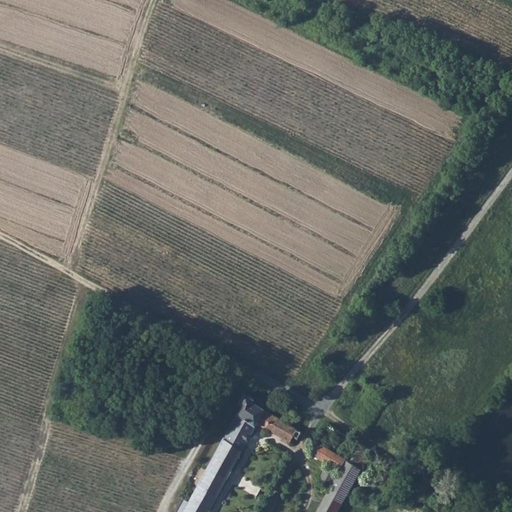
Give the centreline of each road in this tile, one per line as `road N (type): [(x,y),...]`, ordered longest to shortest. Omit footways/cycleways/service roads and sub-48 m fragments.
road 1 (track): [(68,274),(157,0)]
road 2 (track): [(246,370),(0,237)]
road 3 (track): [(160,511),(246,370),(321,409)]
road 4 (track): [(22,511),(80,280)]
road 5 (track): [(321,409),(481,511)]
